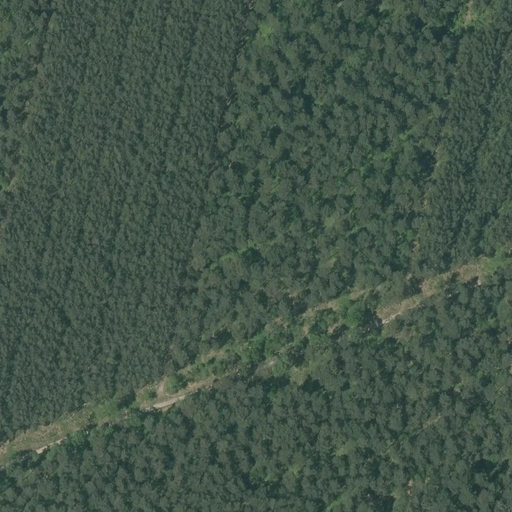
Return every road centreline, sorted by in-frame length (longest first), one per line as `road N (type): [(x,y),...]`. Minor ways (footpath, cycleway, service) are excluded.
road 1 (track): [(0,472),(511,265)]
road 2 (track): [(244,0),(152,410)]
road 3 (track): [(469,0),(400,310)]
road 4 (track): [(53,0),(0,227)]
